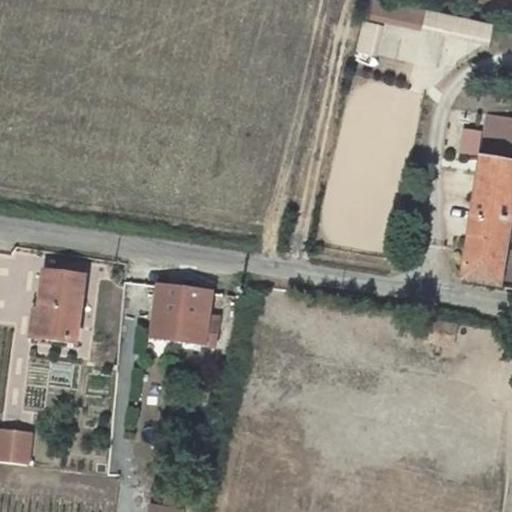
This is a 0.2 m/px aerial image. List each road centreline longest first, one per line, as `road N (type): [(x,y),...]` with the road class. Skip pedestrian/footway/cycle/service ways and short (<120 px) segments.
road 1 (unclassified): [(511,306),(0,222)]
road 2 (track): [(280,268),(342,0)]
